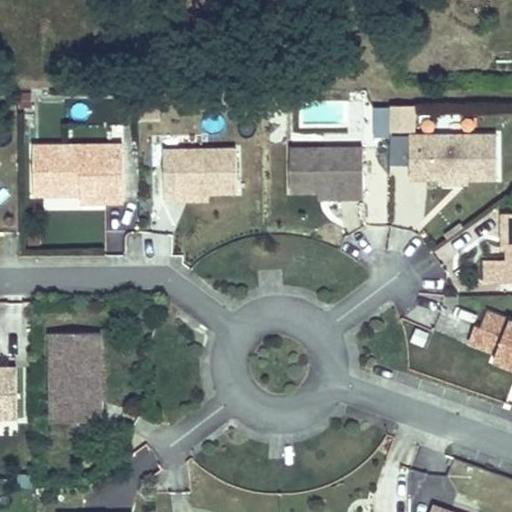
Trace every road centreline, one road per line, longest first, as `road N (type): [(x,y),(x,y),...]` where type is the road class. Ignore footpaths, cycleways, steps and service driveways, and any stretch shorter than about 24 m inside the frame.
road 1 (residential): [(237,331),(151,277),(0,281)]
road 2 (residential): [(511,448),(331,385)]
